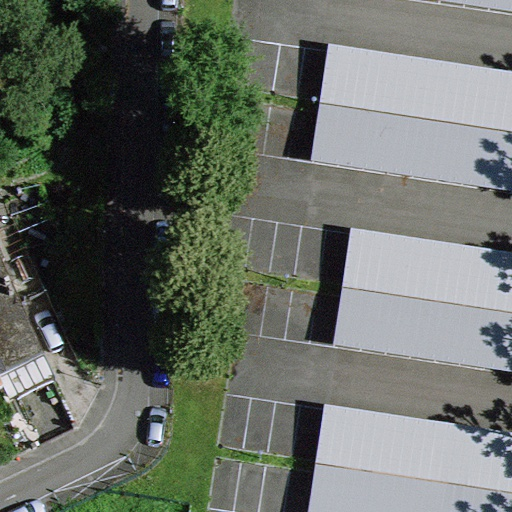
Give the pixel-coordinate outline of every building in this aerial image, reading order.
[(511,0),(360,0),(511,21),(511,0)] [(511,76),(325,48),(305,172),(511,203),(511,76)] [(511,258),(348,233),(329,355),(511,383),(511,258)] [(0,390),(2,390),(0,385),(0,371),(5,369),(7,374),(6,374),(18,399),(55,381),(0,259),(0,390)] [(511,511),(511,436),(323,407),(306,511),(511,511)]
